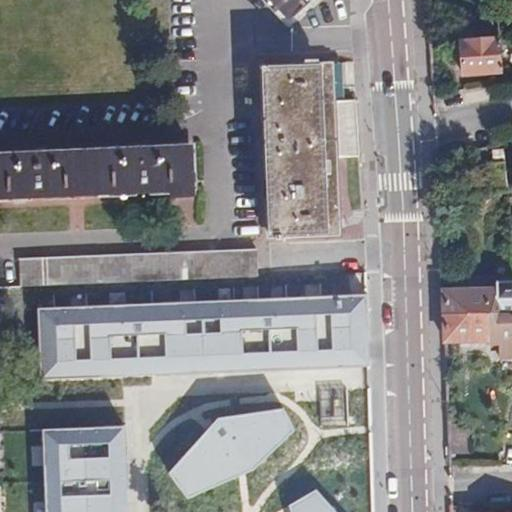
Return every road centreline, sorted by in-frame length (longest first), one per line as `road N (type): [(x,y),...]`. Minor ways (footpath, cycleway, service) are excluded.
road 1 (secondary): [(396,128),(422,504)]
road 2 (secondary): [(386,0),(396,128)]
